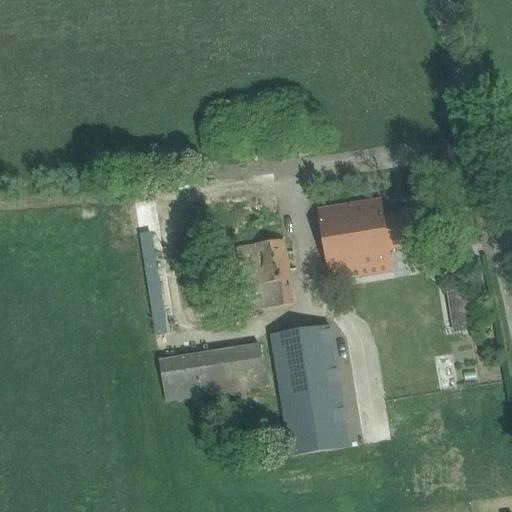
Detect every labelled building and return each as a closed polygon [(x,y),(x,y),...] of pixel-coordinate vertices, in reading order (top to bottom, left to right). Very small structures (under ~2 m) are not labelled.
[(329,281),(384,272),(393,271),(390,250),(428,244),(422,210),(385,216),(382,200),(318,210),(329,281)] [(144,233),(157,334),(171,332),(157,231),(144,233)] [(286,242),(236,250),(247,312),(294,305),(286,242)] [(451,290),(458,331),(476,328),(470,287),(451,290)] [(330,327),(272,336),(291,457),(349,447),(330,327)] [(267,387),(261,345),(160,361),(167,402),(267,387)]
